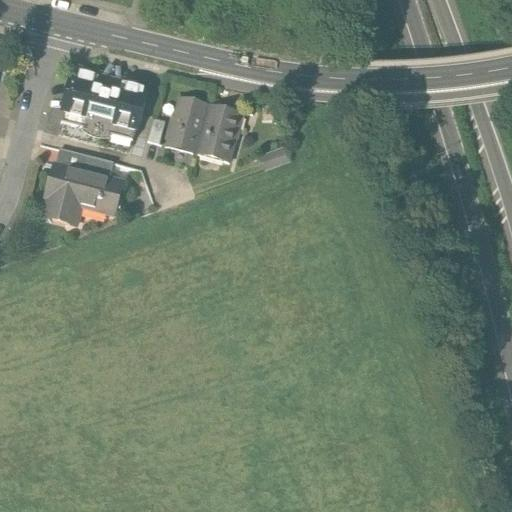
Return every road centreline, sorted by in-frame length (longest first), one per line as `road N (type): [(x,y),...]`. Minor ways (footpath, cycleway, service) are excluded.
road 1 (tertiary): [(511,70),(403,82),(296,77),(57,24)]
road 2 (primary): [(409,0),(511,369)]
road 3 (primary): [(511,225),(439,0)]
road 4 (residential): [(0,215),(57,24)]
